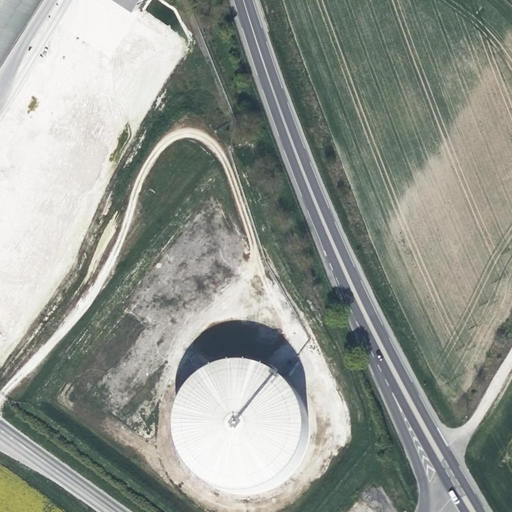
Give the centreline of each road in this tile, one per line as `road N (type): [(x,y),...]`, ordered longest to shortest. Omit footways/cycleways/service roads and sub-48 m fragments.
road 1 (primary): [(480,511),(354,277),(245,0)]
road 2 (primary): [(240,0),(312,225),(357,313)]
road 3 (primary): [(357,313),(463,511)]
road 4 (unclassified): [(357,313),(427,494),(426,511)]
road 5 (tertiary): [(14,440),(112,511)]
